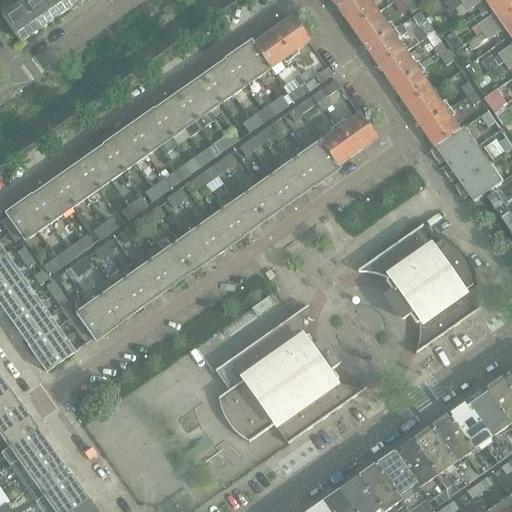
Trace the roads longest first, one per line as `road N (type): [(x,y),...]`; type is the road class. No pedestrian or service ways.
road 1 (residential): [(42,400),(405,144),(304,0)]
road 2 (residential): [(0,202),(60,160),(75,135),(132,109),(287,0)]
road 3 (residential): [(259,511),(511,332)]
road 4 (residential): [(8,76),(26,73),(130,0)]
road 5 (residential): [(115,511),(42,400)]
